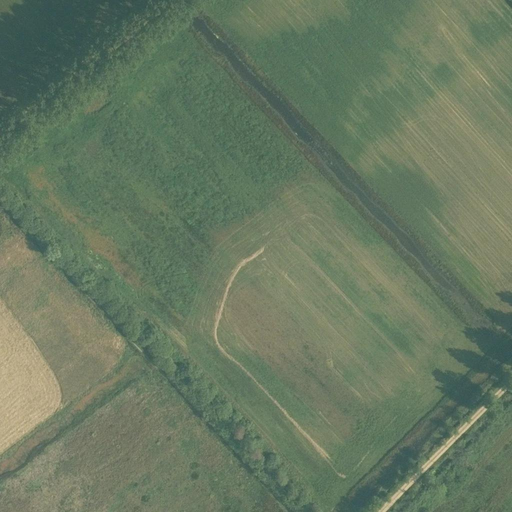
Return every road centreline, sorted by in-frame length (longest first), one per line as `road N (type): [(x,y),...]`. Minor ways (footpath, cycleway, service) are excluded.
road 1 (track): [(0,132),(160,0)]
road 2 (track): [(379,511),(511,381)]
